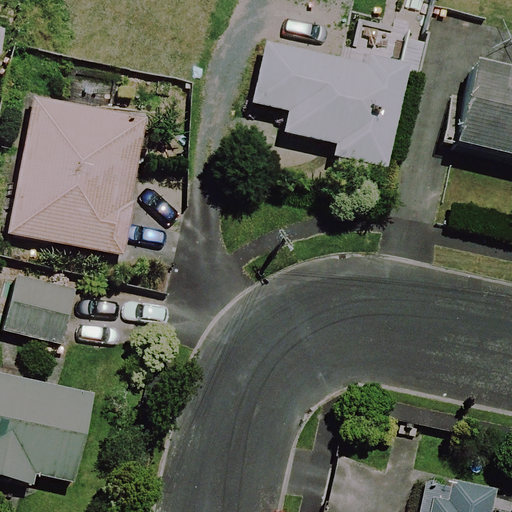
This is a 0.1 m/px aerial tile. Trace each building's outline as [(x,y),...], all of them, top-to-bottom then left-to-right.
[(413,79),(428,14),(400,8),(395,31),(379,28),(367,77),(263,52),(249,112),(285,120),(280,140),(332,152),(329,164),(383,177),(407,78),(413,79)] [(511,80),(465,68),(443,152),(511,169),(511,80)] [(144,127),(33,108),(10,241),(120,261),(144,127)] [(74,297),(14,286),(4,338),(64,349),(74,297)] [(98,404),(0,380),(0,485),(27,492),(30,480),(77,492),(98,404)] [(457,483),(450,511),(434,507),(432,511),(482,511),(488,491),(457,483)]
